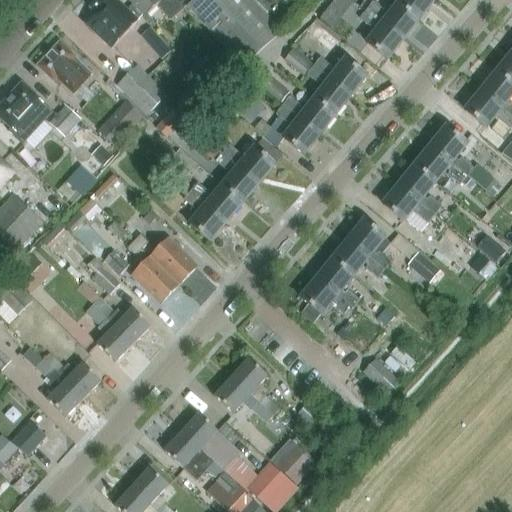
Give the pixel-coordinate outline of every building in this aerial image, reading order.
[(135,23),(109,0),(99,0),(90,10),(97,16),(87,26),(111,49),(135,23)] [(183,8),(174,0),(126,0),(144,18),(156,6),(171,20),(183,8)] [(194,0),(186,8),(240,70),(281,34),(250,0),(194,0)] [(345,0),(336,0),(333,4),(346,14),(352,5),(345,0)] [(418,23),(433,3),(429,0),(402,0),(398,6),(418,23)] [(402,42),(418,23),(398,6),(386,21),(382,17),(384,14),(374,6),(367,14),(402,42)] [(402,42),(367,14),(361,22),(372,31),(374,28),(378,31),(367,45),(387,61),(402,42)] [(310,38),(332,55),(340,46),(318,29),(310,38)] [(163,44),(153,52),(161,62),(171,53),(163,44)] [(78,64),(58,45),(36,68),(56,87),(59,84),(71,95),(90,75),(78,64)] [(303,78),(313,66),(294,50),(284,63),(303,78)] [(511,54),(496,73),(511,86),(511,54)] [(320,62),(314,70),(349,100),(366,79),(345,63),(333,78),(328,74),(331,71),(320,62)] [(117,87),(146,117),(166,97),(137,67),(117,87)] [(315,102),(335,118),(349,100),(314,70),(307,78),(318,87),(321,83),(326,87),(315,102)] [(511,86),(496,73),(480,94),(511,120),(511,107),(511,106),(508,109),(504,106),(511,95),(511,86)] [(281,106),(289,96),(266,79),(259,89),(281,106)] [(215,108),(191,84),(175,101),(199,124),(215,108)] [(0,106),(0,120),(9,130),(6,133),(21,147),(51,115),(20,85),(0,106)] [(510,131),(511,127),(511,120),(480,94),(464,113),(484,130),(493,119),(497,123),(498,121),(510,131)] [(289,102),(283,110),(318,139),(335,118),(315,102),(303,117),(298,113),(300,110),(289,102)] [(81,121),(64,106),(48,124),(65,139),(81,121)] [(152,124),(164,136),(181,119),(170,108),(152,124)] [(286,138),(284,141),(304,157),(318,139),(283,110),(276,118),(279,120),(272,128),(286,138)] [(97,132),(115,148),(131,131),(114,114),(97,132)] [(447,130),(431,149),(466,179),(472,171),(461,162),(458,164),(455,161),(467,147),(447,130)] [(511,142),(501,155),(511,164),(511,142)] [(102,149),(94,159),(103,167),(112,158),(102,149)] [(229,149),(222,157),(256,189),(274,168),(254,151),(243,165),(238,161),(240,159),(229,149)] [(431,149),(417,166),(415,167),(436,184),(446,172),(450,175),(448,178),(459,187),(460,187),(465,180),(466,179),(431,149)] [(256,189),(222,157),(216,165),(227,175),(229,172),(233,175),(221,189),(241,206),(256,189)] [(0,185),(11,174),(0,162),(0,185)] [(422,201),(436,184),(415,167),(399,187),(434,218),(440,210),(429,200),(426,204),(422,201)] [(494,183),(476,167),(466,180),(484,195),(486,192),(494,183)] [(494,183),(486,192),(493,198),(501,188),(494,183)] [(196,187),(190,195),(224,226),(241,206),(221,189),(209,203),(205,200),(208,197),(196,187)] [(428,225),(434,218),(399,187),(384,205),(404,222),(415,209),(419,213),(416,216),(428,225)] [(209,244),(224,226),(190,195),(183,203),(194,213),(197,210),(201,213),(189,227),(209,244)] [(0,244),(12,256),(40,226),(12,199),(0,211),(0,244)] [(120,234),(125,228),(103,207),(97,213),(120,234)] [(80,213),(67,227),(67,228),(72,232),(86,218),(80,213)] [(365,224),(350,242),(384,272),(390,264),(381,257),(391,246),(365,224)] [(43,245),(50,251),(67,234),(59,227),(43,245)] [(142,250),(148,244),(140,236),(134,242),(142,250)] [(486,237),(476,249),(495,265),(505,253),(486,237)] [(135,257),(142,250),(134,242),(127,249),(135,257)] [(178,289),(196,270),(167,242),(149,260),(178,289)] [(350,242),(335,259),(355,276),(365,264),(369,268),(367,271),(377,279),(384,272),(350,242)] [(115,252),(103,263),(118,278),(129,267),(115,252)] [(418,254),(407,267),(429,286),(440,273),(418,254)] [(480,256),(470,268),(487,282),(497,270),(480,256)] [(31,296),(50,276),(30,257),(11,278),(31,296)] [(340,293),(355,276),(335,259),(317,281),(352,310),(359,303),(348,293),(345,297),(340,293)] [(160,307),(178,289),(149,260),(131,279),(160,307)] [(103,270),(92,281),(109,298),(120,286),(103,270)] [(338,306),(335,309),(346,318),(352,310),(317,281),(300,301),(320,317),(333,302),(338,306)] [(0,299),(17,318),(32,303),(13,283),(0,295),(0,299)] [(84,286),(77,293),(93,308),(99,301),(84,286)] [(99,301),(93,308),(132,348),(150,330),(132,312),(123,320),(115,312),(113,315),(99,301)] [(114,365),(132,348),(93,308),(85,315),(107,337),(97,348),(114,365)] [(385,310),(377,319),(386,327),(394,318),(385,310)] [(352,327),(347,324),(342,330),(341,330),(336,336),(342,341),(348,335),(346,334),(352,327)] [(0,371),(2,373),(11,364),(0,352),(0,371)] [(56,377),(57,376),(66,384),(65,385),(82,402),(99,384),(82,368),(76,374),(68,365),(63,370),(49,357),(42,364),(56,377)] [(385,399),(398,386),(374,362),(361,375),(385,399)] [(258,405),(272,418),(279,411),(265,398),(269,393),(260,385),(265,379),(248,363),(231,380),(249,397),(258,405)] [(42,364),(35,371),(57,393),(47,403),(64,420),(82,402),(65,385),(66,384),(57,376),(56,377),(42,364)] [(266,425),(272,418),(258,405),(249,397),(231,380),(215,398),(233,414),(243,404),(266,425)] [(321,419),(306,404),(297,414),(312,428),(321,419)] [(181,436),(199,452),(200,451),(209,459),(208,460),(222,473),(229,465),(215,453),(225,442),(198,418),(181,436)] [(11,443),(27,459),(47,439),(31,423),(11,443)] [(181,436),(165,454),(196,483),(206,473),(215,481),(222,473),(208,460),(209,459),(200,451),(199,452),(181,436)] [(0,439),(0,453),(9,445),(2,438),(0,439)] [(289,438),(269,460),(297,485),(317,463),(289,438)] [(0,489),(5,484),(0,478),(0,468),(16,452),(9,445),(0,453),(0,489)] [(246,490),(269,511),(279,511),(298,492),(269,465),(246,490)] [(148,472),(132,491),(150,507),(166,489),(148,472)] [(154,511),(150,507),(132,491),(115,509),(118,511),(154,511)] [(262,511),(250,501),(240,511),(262,511)]
